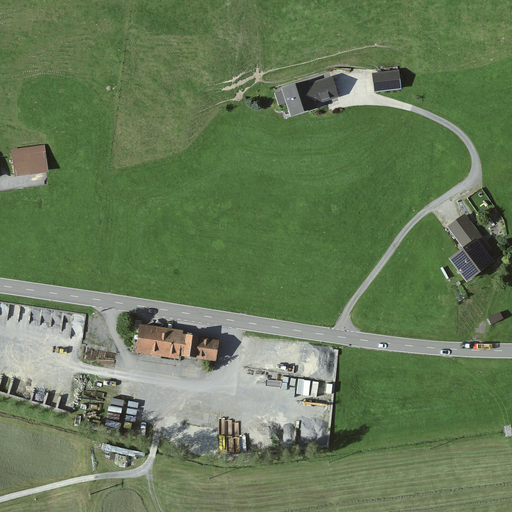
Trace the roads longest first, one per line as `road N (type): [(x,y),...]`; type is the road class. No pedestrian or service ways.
road 1 (secondary): [(0,286),(390,344),(511,351)]
road 2 (track): [(135,375),(159,427),(148,467),(0,500)]
road 3 (unknown): [(135,375),(0,356)]
